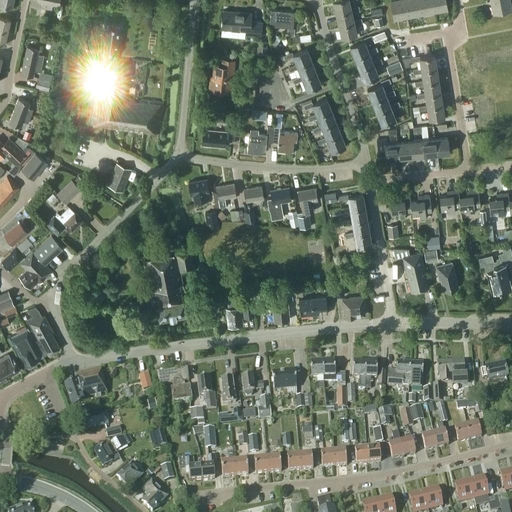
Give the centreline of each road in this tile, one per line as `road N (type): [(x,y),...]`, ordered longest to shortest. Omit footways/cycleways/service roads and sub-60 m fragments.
road 1 (unclassified): [(73,361),(392,323)]
road 2 (residential): [(204,511),(228,492),(374,477),(511,443)]
road 3 (residential): [(51,301),(59,281),(178,153)]
road 4 (residential): [(366,161),(252,167),(178,153)]
road 5 (residential): [(366,161),(316,0)]
road 6 (residential): [(178,153),(192,0)]
road 7 (residential): [(392,323),(369,180)]
road 8 (residential): [(467,169),(446,33)]
road 9 (residential): [(144,511),(82,454),(65,413)]
road 10 (unclassified): [(392,323),(511,322)]
